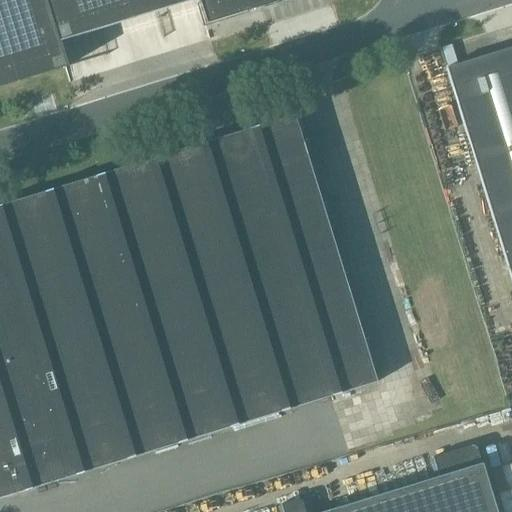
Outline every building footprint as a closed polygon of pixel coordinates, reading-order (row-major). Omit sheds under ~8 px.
[(0,0),(0,87),(66,67),(58,42),(196,0),(204,25),(285,0),(0,0)] [(511,47),(445,68),(511,285),(511,47)] [(0,205),(0,498),(376,383),(294,115),(0,205)] [(467,298),(445,303),(466,388),(488,383),(467,298)] [(464,391),(439,398),(445,416),(469,409),(464,391)] [(499,511),(480,448),(479,447),(479,446),(478,445),(477,445),(476,445),(474,445),(436,457),(442,476),(323,511),(308,511),(306,502),(305,501),(305,500),(304,500),(303,499),(302,499),(301,498),(299,499),(284,503),(286,511),(499,511)]
